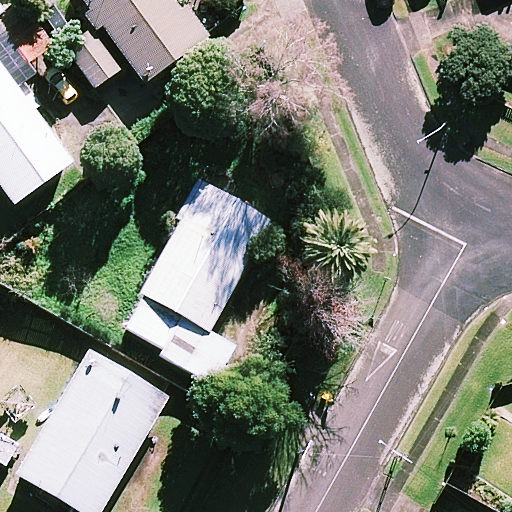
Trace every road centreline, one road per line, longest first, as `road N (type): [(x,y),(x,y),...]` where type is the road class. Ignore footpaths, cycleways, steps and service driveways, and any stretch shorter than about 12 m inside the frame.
road 1 (residential): [(313,511),(488,210)]
road 2 (residential): [(488,210),(434,186),(360,0)]
